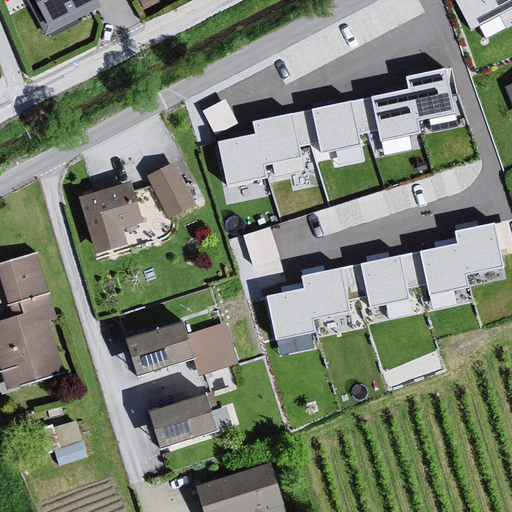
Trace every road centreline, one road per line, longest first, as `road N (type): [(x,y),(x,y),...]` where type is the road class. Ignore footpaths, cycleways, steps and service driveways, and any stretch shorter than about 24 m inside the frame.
road 1 (residential): [(0,186),(356,0)]
road 2 (residential): [(22,101),(225,0)]
